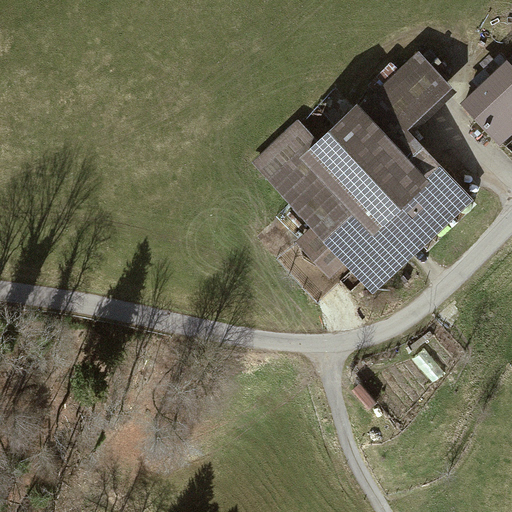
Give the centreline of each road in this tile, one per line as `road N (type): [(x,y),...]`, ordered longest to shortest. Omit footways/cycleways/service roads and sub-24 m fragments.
road 1 (tertiary): [(0,293),(237,337),(325,344),(366,338),(419,305),(511,216)]
road 2 (track): [(384,511),(344,447),(325,344)]
